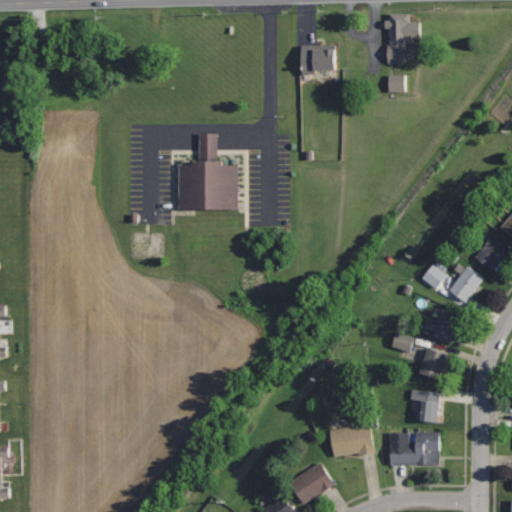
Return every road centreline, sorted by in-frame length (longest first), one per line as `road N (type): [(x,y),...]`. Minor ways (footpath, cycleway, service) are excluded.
road 1 (residential): [(479,511),(484,378),(511,314)]
road 2 (residential): [(155,0),(0,3)]
road 3 (residential): [(480,501),(397,501),(360,511)]
